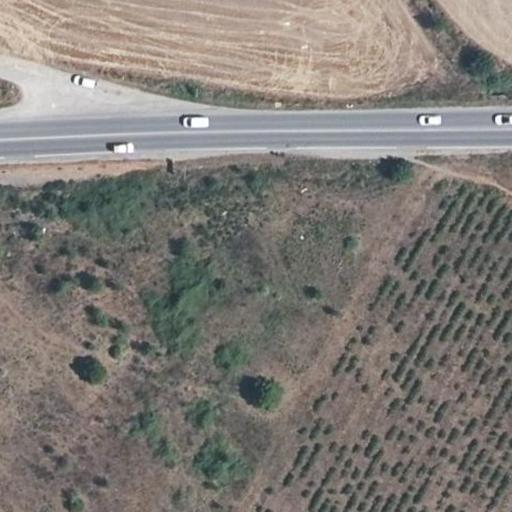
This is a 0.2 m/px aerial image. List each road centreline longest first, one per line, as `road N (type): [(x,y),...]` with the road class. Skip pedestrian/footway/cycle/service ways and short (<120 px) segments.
road 1 (track): [(486,166),(437,169),(241,511)]
road 2 (secondary): [(92,133),(511,128)]
